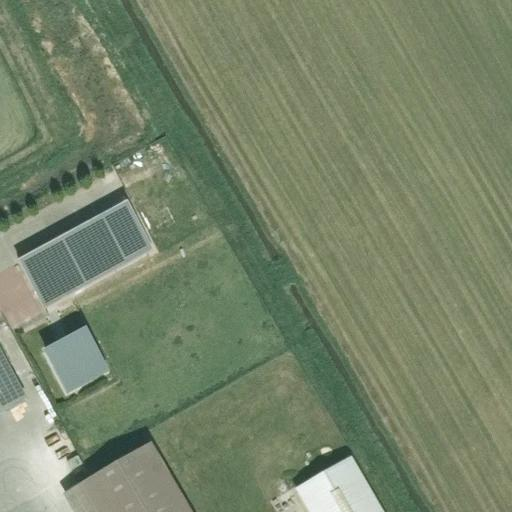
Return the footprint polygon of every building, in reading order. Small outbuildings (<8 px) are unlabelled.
[(130,208),(18,265),(41,310),(153,253),(130,208)] [(46,358),(68,400),(109,378),(86,336),(46,358)] [(0,351),(0,422),(30,407),(0,351)] [(191,511),(157,450),(68,499),(75,511),(191,511)] [(376,511),(350,465),(298,494),(308,511),(376,511)]
